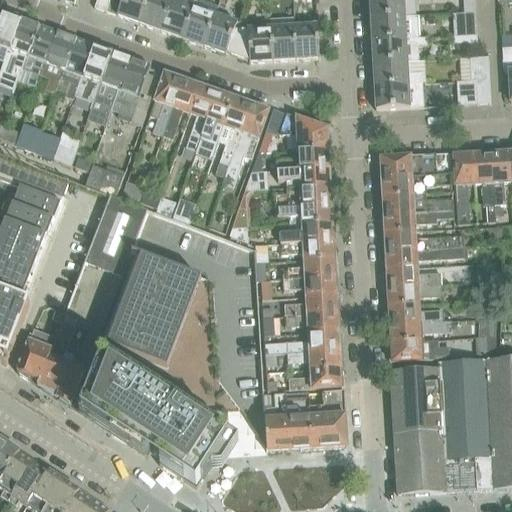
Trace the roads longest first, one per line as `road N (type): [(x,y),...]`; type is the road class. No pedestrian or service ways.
road 1 (residential): [(378,511),(354,137)]
road 2 (residential): [(16,0),(61,25),(172,64),(211,67),(266,87),(350,83)]
road 3 (residential): [(152,511),(0,403)]
road 4 (residential): [(354,137),(511,128)]
